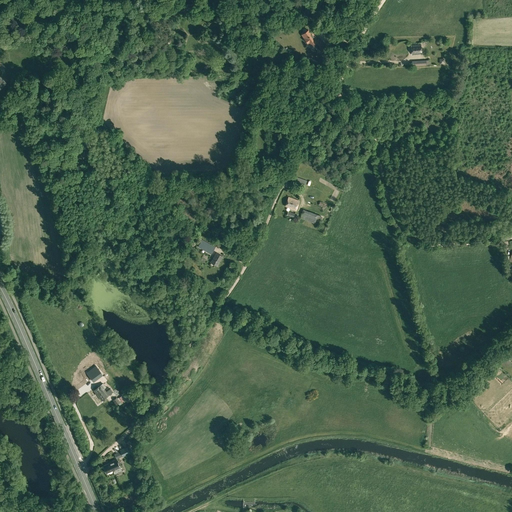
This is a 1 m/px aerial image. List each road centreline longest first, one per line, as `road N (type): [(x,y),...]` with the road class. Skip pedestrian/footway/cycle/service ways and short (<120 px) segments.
road 1 (track): [(511,238),(428,245),(408,238),(391,212),(371,133),(334,92)]
road 2 (track): [(334,92),(216,309)]
road 3 (primary): [(97,511),(0,288)]
road 4 (track): [(216,309),(159,401),(82,473)]
